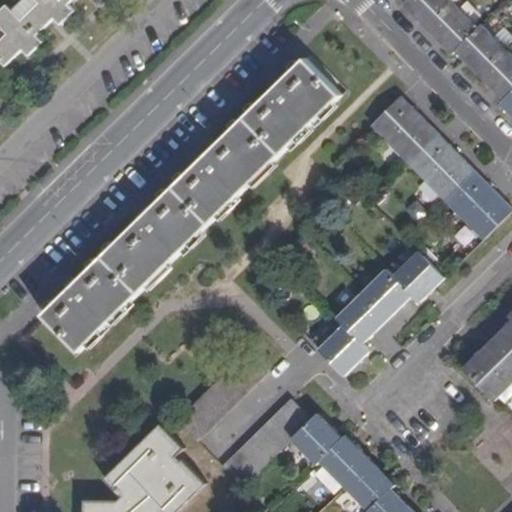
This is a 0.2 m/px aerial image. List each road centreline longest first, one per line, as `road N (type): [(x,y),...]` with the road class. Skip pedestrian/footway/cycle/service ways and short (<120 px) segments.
road 1 (residential): [(221,446),(314,360),(369,407),(511,270)]
road 2 (tertiary): [(0,262),(268,0)]
road 3 (residential): [(166,0),(0,167)]
road 4 (residential): [(511,160),(354,0)]
